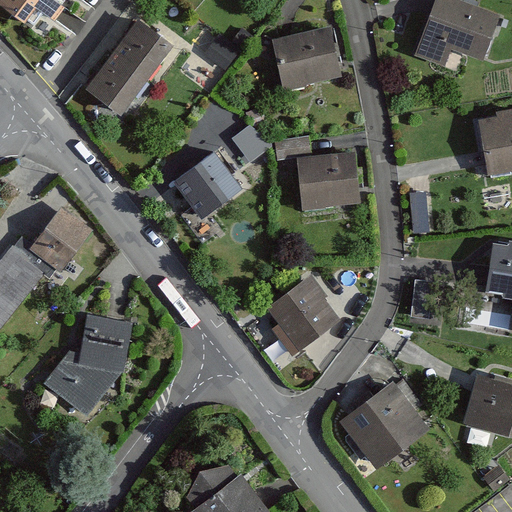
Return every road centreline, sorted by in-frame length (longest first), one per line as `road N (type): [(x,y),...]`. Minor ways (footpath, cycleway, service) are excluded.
road 1 (residential): [(219,349),(27,111)]
road 2 (residential): [(344,511),(219,349)]
road 3 (residential): [(219,349),(96,511)]
